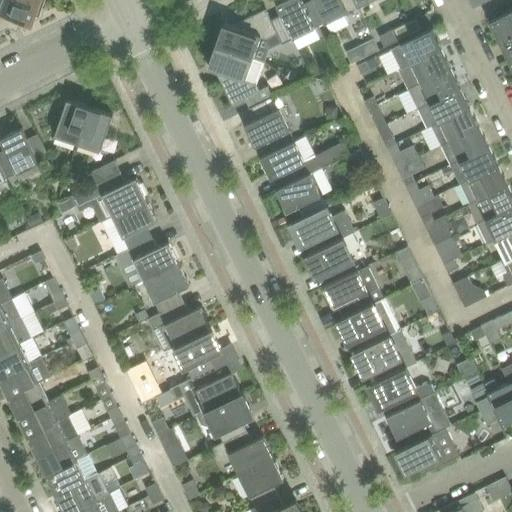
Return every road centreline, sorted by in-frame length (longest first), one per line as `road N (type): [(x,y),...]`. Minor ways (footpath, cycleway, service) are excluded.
road 1 (tertiary): [(369,511),(128,18)]
road 2 (unknown): [(181,511),(54,238),(30,230),(0,246)]
road 3 (residential): [(0,81),(128,18)]
road 4 (residential): [(389,511),(511,450)]
